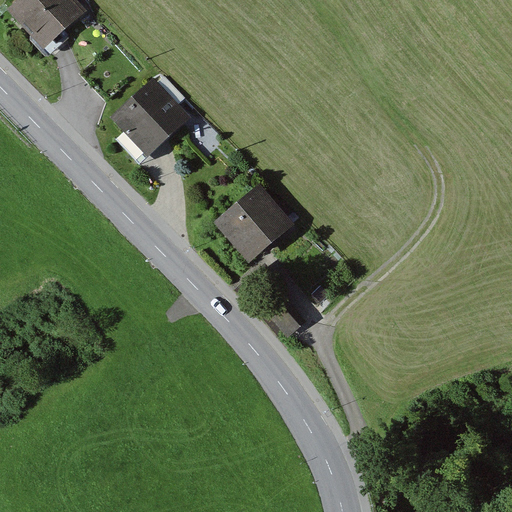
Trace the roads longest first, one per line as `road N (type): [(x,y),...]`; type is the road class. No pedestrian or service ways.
road 1 (tertiary): [(342,511),(329,464),(248,341),(0,86)]
road 2 (track): [(329,464),(354,450),(360,435),(316,334),(414,243),(440,205),(438,175),(423,149)]
